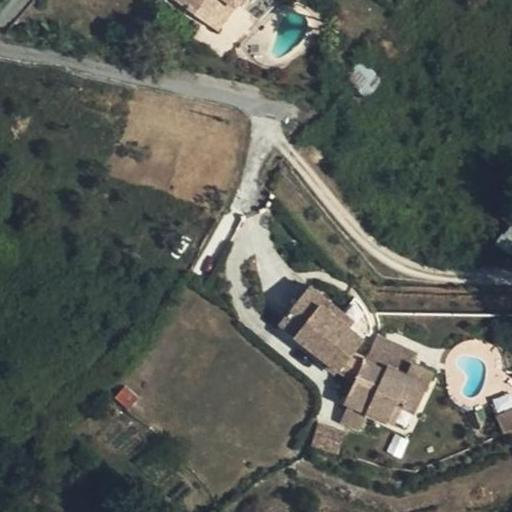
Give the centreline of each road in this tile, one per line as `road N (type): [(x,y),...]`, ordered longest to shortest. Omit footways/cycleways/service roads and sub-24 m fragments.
road 1 (track): [(303,108),(314,117),(288,151),(370,248),(415,268),(511,277)]
road 2 (residential): [(0,46),(83,71),(303,108)]
road 3 (unknown): [(263,101),(243,238)]
